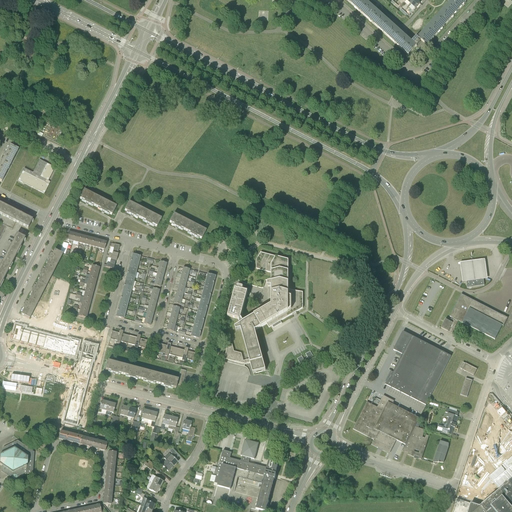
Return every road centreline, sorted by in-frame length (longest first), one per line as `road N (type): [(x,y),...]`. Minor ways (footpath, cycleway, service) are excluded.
road 1 (primary): [(137,51),(371,171),(406,211)]
road 2 (primary): [(433,156),(372,146),(147,31)]
road 3 (tertiary): [(407,214),(398,283),(322,430)]
road 4 (tertiary): [(51,218),(137,51)]
road 5 (residential): [(92,499),(100,459),(53,446),(32,511)]
road 6 (tertiary): [(332,434),(395,310)]
road 7 (residential): [(454,488),(495,362)]
road 8 (residential): [(208,346),(225,269),(176,251)]
road 9 (residential): [(454,488),(334,447)]
